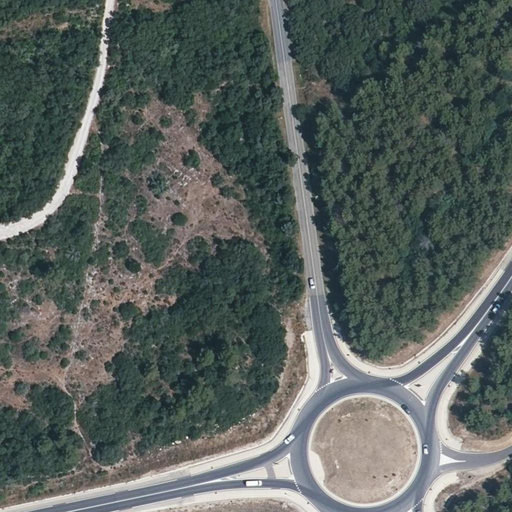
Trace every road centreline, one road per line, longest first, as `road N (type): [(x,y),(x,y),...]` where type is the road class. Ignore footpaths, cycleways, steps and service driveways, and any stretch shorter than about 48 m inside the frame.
road 1 (tertiary): [(326,348),(277,0)]
road 2 (primary): [(66,511),(218,479)]
